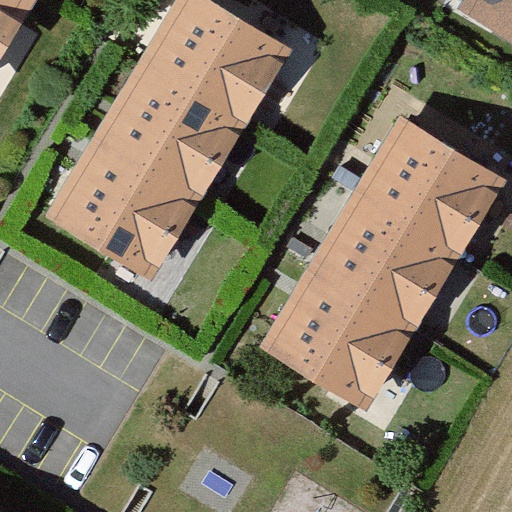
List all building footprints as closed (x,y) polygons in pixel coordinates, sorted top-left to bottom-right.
[(0,0),(0,66),(39,0),(0,0)] [(309,34),(247,0),(184,0),(67,207),(177,268),(309,34)] [(511,0),(454,0),(451,7),(511,41),(511,0)] [(511,182),(511,163),(412,105),(275,340),(384,403),(511,182)] [(23,511),(0,490),(0,511),(23,511)]
